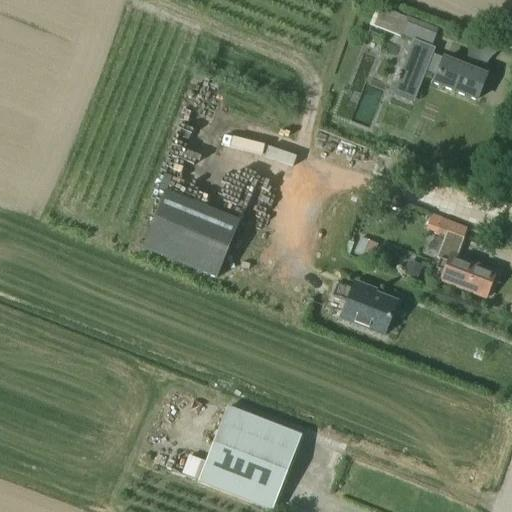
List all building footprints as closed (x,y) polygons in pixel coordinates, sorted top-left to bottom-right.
[(381,12),(378,25),(398,30),(402,17),(381,12)] [(400,38),(413,43),(392,96),(413,104),(426,73),(438,77),(435,85),(476,101),(486,77),(442,59),(442,61),(432,57),(435,50),(432,48),(436,36),(405,24),(400,38)] [(164,192),(141,248),(217,279),(239,223),(164,192)] [(431,216),(425,230),(436,235),(442,220),(431,216)] [(436,235),(436,237),(444,240),(443,242),(437,259),(437,260),(439,260),(446,263),(442,273),(439,282),(486,299),(496,273),(456,258),(463,240),(467,229),(442,220),(436,235)] [(369,242),(363,258),(372,262),(379,246),(369,242)] [(408,261),(402,276),(415,281),(421,266),(408,261)] [(335,284),(330,299),(345,305),(340,320),(383,337),(396,304),(353,287),(351,290),(335,284)] [(197,484),(223,495),(268,511),(271,511),(301,436),(227,408),(197,484)]
